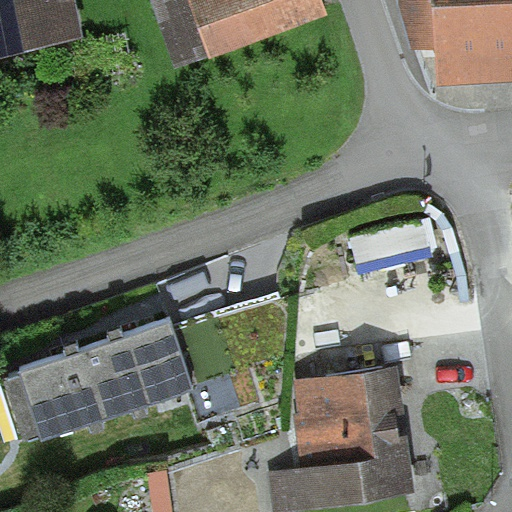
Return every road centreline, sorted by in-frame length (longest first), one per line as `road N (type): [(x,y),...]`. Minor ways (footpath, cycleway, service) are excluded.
road 1 (residential): [(421,153),(224,241),(0,312)]
road 2 (residential): [(511,374),(484,220),(421,153)]
road 3 (residential): [(421,153),(353,0)]
